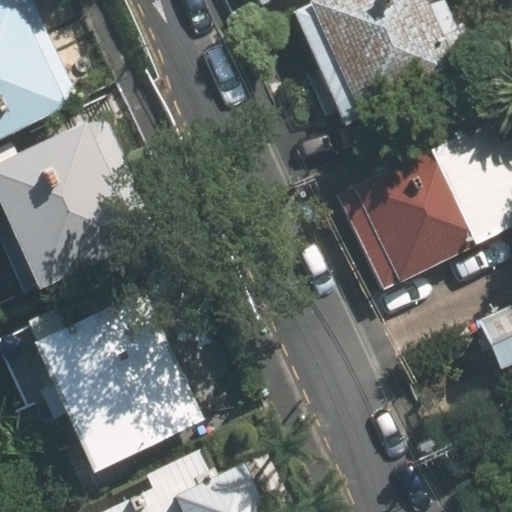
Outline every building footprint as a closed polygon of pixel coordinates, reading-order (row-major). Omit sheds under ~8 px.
[(0,0),(0,137),(84,96),(36,0),(0,0)] [(252,0),(261,16),(292,0),(252,0)] [(317,0),(292,11),(346,131),(481,71),(450,3),(456,0),(317,0)] [(113,107),(0,164),(0,243),(38,318),(184,243),(113,107)] [(511,145),(495,110),(333,189),(382,287),(511,222),(511,145)] [(133,283),(0,338),(0,353),(23,407),(63,390),(93,460),(190,420),(133,283)] [(511,293),(465,317),(494,372),(511,362),(511,293)] [(262,511),(240,464),(211,478),(200,455),(141,481),(141,491),(93,511),(262,511)]
